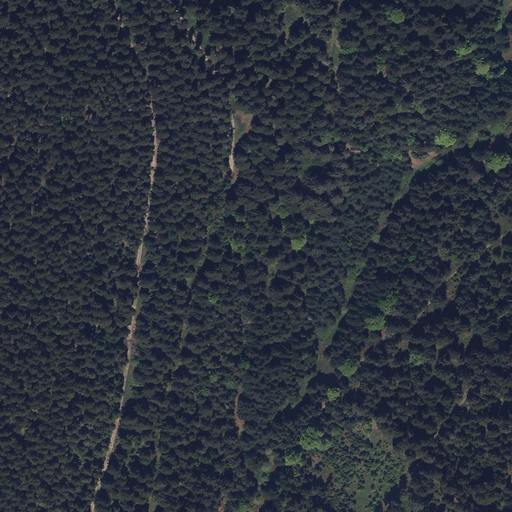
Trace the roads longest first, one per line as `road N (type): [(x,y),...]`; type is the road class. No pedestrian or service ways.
road 1 (track): [(172,0),(220,78),(238,132),(234,232),(248,331),(241,448),(252,472),(262,477),(282,466),(348,374),(407,327),(453,271),(511,226)]
road 2 (track): [(94,511),(144,211),(147,99),(108,0)]
road 3 (track): [(141,511),(199,269),(218,205),(233,196)]
road 4 (track): [(511,348),(398,471),(378,511)]
